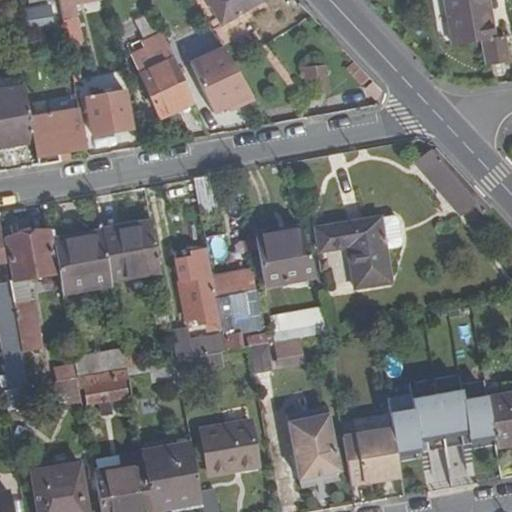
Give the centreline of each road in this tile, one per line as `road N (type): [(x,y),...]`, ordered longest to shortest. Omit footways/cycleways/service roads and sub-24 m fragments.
road 1 (residential): [(439,117),(0,196)]
road 2 (residential): [(330,0),(439,117)]
